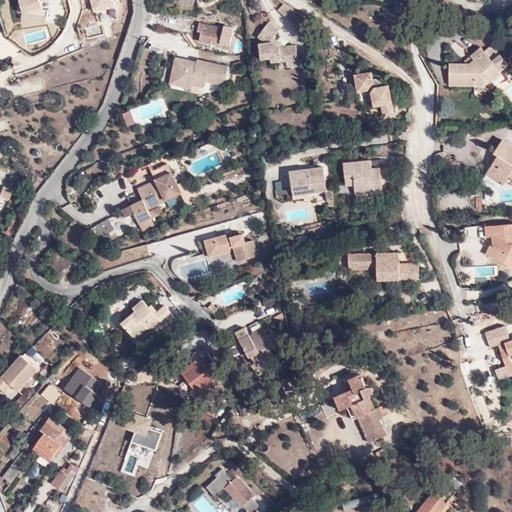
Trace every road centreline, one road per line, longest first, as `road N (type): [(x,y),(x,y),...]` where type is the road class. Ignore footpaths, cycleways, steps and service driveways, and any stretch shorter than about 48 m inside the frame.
road 1 (residential): [(390,440),(375,380),(355,373),(329,383),(315,412),(203,465),(134,511)]
road 2 (residential): [(0,300),(26,220),(110,103),(140,0)]
road 3 (residential): [(424,220),(414,202),(415,90),(288,0)]
road 4 (residential): [(424,220),(426,79),(413,0)]
